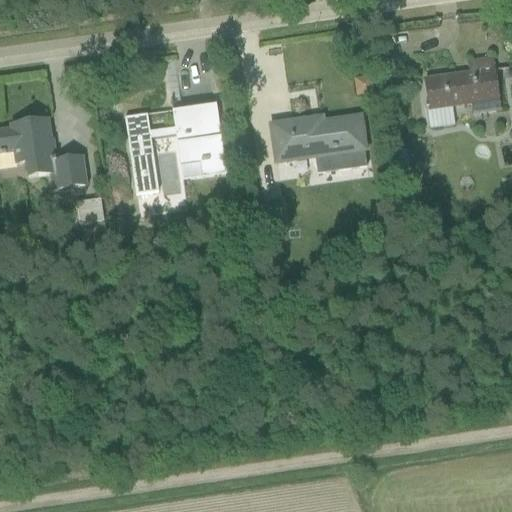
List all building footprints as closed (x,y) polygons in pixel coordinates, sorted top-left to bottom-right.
[(471,121),(498,117),(491,64),(468,67),(470,78),(424,85),(429,117),(426,118),(428,135),(453,131),(451,114),(469,111),(471,121)] [(357,100),(370,98),(368,84),(355,87),(357,100)] [(182,187),(226,181),(215,111),(181,116),(181,120),(172,121),(174,134),(175,141),(182,187)] [(146,121),(124,124),(135,201),(157,198),(149,145),(175,141),(174,134),(148,138),(146,121)] [(341,161),(364,158),(359,125),(310,131),(310,127),(270,132),(276,170),(314,165),(316,174),(320,178),(340,175),(343,171),(341,161)] [(51,197),(87,192),(83,162),(53,166),(47,126),(10,131),(11,135),(0,136),(0,161),(12,159),(14,171),(25,169),(27,185),(49,182),(51,197)] [(281,233),(284,233),(280,204),(265,206),(269,234),(270,234),(272,246),(282,244),(281,233)] [(78,230),(102,227),(99,206),(75,210),(78,230)]
